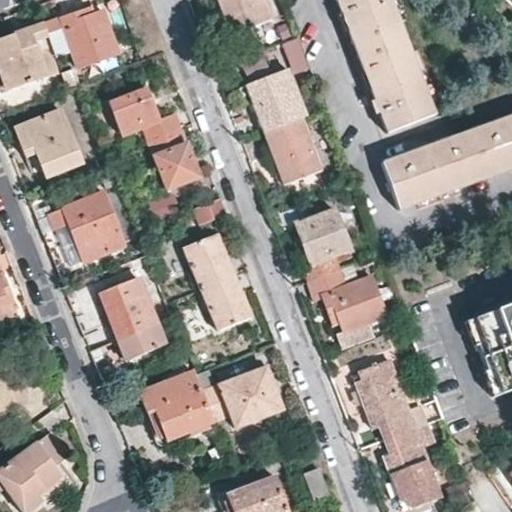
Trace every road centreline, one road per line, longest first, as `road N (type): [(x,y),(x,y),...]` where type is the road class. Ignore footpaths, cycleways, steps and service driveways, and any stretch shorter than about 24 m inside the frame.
road 1 (residential): [(168,0),(366,511)]
road 2 (residential): [(0,178),(131,509)]
